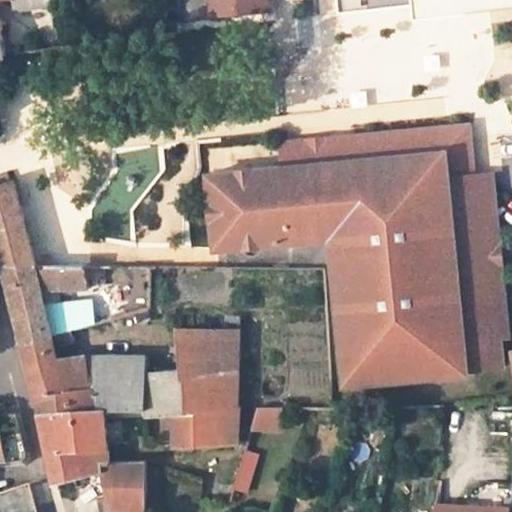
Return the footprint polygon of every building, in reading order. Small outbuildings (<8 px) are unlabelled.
[(13,0),(14,1),(16,15),(39,13),(40,21),(55,18),(51,0),(13,0)] [(210,0),(212,17),(271,11),(269,0),(210,0)] [(511,6),(511,0),(339,0),(341,12),(416,3),(419,17),(511,6)] [(462,175),(475,174),(470,125),(281,143),(282,154),(459,138),(462,175)] [(284,168),(221,173),(211,189),(217,249),(331,238),(348,383),(506,369),(503,340),(484,174),(475,174),(462,175),(459,138),(282,154),(284,168)] [(484,174),(503,340),(510,339),(493,173),(484,174)] [(16,180),(0,185),(0,247),(3,262),(3,263),(38,264),(17,183),(16,180)] [(25,345),(54,336),(59,306),(59,287),(90,287),(91,284),(88,265),(38,264),(3,263),(12,295),(25,345)] [(105,265),(88,265),(91,284),(106,284),(105,265)] [(96,323),(93,302),(59,306),(54,336),(71,331),(96,323)] [(139,330),(152,327),(148,312),(135,316),(139,330)] [(180,329),(183,368),(197,411),(240,406),(242,334),(240,333),(180,329)] [(197,411),(183,368),(148,372),(147,356),(89,353),(61,360),(57,344),(67,341),(66,339),(72,337),(71,335),(73,335),(71,331),(54,336),(25,345),(34,380),(42,413),(106,410),(146,410),(147,417),(175,414),(197,411)] [(197,411),(198,446),(240,444),(241,406),(240,406),(197,411)] [(253,406),(253,432),(282,433),(283,407),(253,406)] [(107,418),(106,410),(42,413),(53,464),(55,475),(56,483),(104,471),(102,462),(103,462),(102,448),(109,447),(107,418)] [(197,411),(175,414),(176,447),(198,446),(197,411)] [(244,448),(233,489),(248,493),(259,452),(244,448)] [(113,511),(148,511),(148,460),(103,462),(102,462),(104,471),(113,511)] [(0,511),(37,511),(31,485),(0,494),(0,511)] [(382,511),(384,503),(340,504),(340,498),(334,498),(333,504),(329,504),(326,511),(382,511)]
